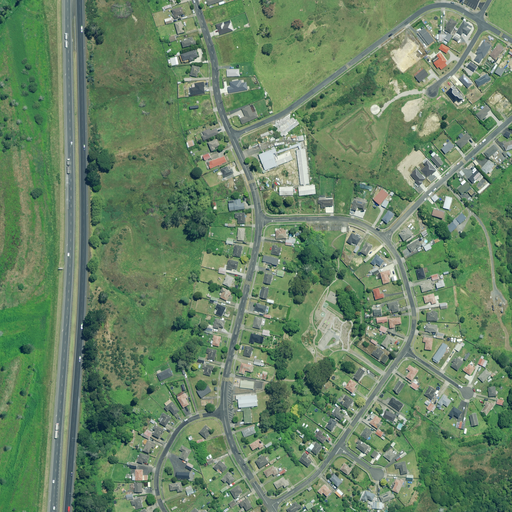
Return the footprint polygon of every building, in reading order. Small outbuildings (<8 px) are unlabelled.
[(184,14),(182,7),(172,10),(175,19),(179,17),(178,16),(184,14)] [(457,23),(451,18),(445,27),(446,28),(445,30),(451,33),(457,23)] [(184,32),(181,21),(174,23),(178,34),(184,32)] [(434,40),(424,27),(419,31),(429,44),(434,40)] [(447,45),(448,43),(452,36),(448,33),(447,35),(445,35),(440,34),(439,41),(442,41),(441,42),(447,45)] [(196,40),(194,40),(193,40),(193,37),(189,38),(189,39),(181,42),(183,48),(193,45),(197,44),(196,40)] [(491,46),(484,41),(480,47),(479,46),(477,50),(478,50),(475,53),(477,55),(474,60),(479,64),(491,46)] [(503,50),(498,45),(489,55),(495,59),(503,50)] [(183,61),(184,61),(189,59),(190,61),(194,60),(193,58),(198,56),(196,49),(180,55),(183,61)] [(175,67),(178,66),(178,64),(179,64),(177,57),(171,58),(172,66),(174,65),(175,67)] [(496,69),(501,60),(499,59),(495,64),(494,63),(492,67),(496,69)] [(199,67),(192,66),(190,75),(197,77),(199,67)] [(204,87),(204,82),(195,84),(196,87),(190,88),(191,95),(205,93),(204,87)] [(255,112),(252,105),(242,110),(245,117),(240,119),(242,124),(258,117),(255,112)] [(381,111),(381,109),(380,108),(380,107),(378,105),(377,105),(375,105),(374,105),(372,106),(371,107),(371,109),(371,110),(371,112),(372,113),(374,114),(375,115),(377,114),(379,114),(380,113),(381,111)] [(490,110),(487,105),(476,115),(481,120),(488,114),(487,113),(490,110)] [(296,122),(294,118),(275,131),(280,138),(292,130),(289,127),(296,122)] [(219,134),(216,129),(211,131),(210,129),(203,132),(204,135),(202,136),(204,141),(219,134)] [(471,137),(467,133),(456,143),(461,148),(468,142),(467,141),(471,137)] [(220,146),(217,139),(208,143),(211,151),(216,149),(216,148),(220,146)] [(511,148),(511,140),(503,144),(506,151),(511,148)] [(498,150),(493,145),(484,153),(488,158),(498,150)] [(295,151),(299,186),(306,185),(303,150),(295,151)] [(257,155),(263,170),(291,159),(288,152),(272,158),(269,151),(257,155)] [(443,163),(436,154),(431,159),(438,167),(443,163)] [(227,162),(224,156),(206,163),(207,166),(209,165),(210,169),(227,162)] [(486,174),(495,165),(489,160),(481,169),(486,174)] [(229,170),(227,167),(221,169),(224,177),(233,173),(231,169),(229,170)] [(483,177),(476,170),(473,173),(473,174),(468,178),(473,183),(477,179),(479,181),(483,177)] [(470,186),(464,180),(460,183),(462,186),(458,189),(462,194),(470,186)] [(297,188),(298,197),(314,196),(313,186),(297,188)] [(388,195),(382,189),(373,199),(380,205),(388,195)] [(452,198),(445,196),(444,201),(445,201),(443,208),(449,209),(452,198)] [(367,203),(366,203),(367,200),(356,197),(356,200),(354,199),(351,209),(356,211),(357,207),(365,209),(367,203)] [(241,204),(240,199),(234,200),(234,201),(228,201),(229,211),(244,209),(243,203),(241,204)] [(333,206),(333,200),(319,200),(319,204),(321,204),(321,208),(325,208),(325,206),(333,206)] [(444,213),(433,209),(432,215),(443,219),(444,213)] [(394,214),(389,210),(382,219),(387,223),(394,214)] [(245,223),(244,213),(235,213),(235,218),(238,218),(238,223),(245,223)] [(466,218),(462,213),(456,219),(460,223),(466,218)] [(457,227),(452,222),(446,227),(451,232),(457,227)] [(413,235),(408,228),(406,230),(405,229),(402,231),(403,232),(399,234),(404,241),(413,235)] [(284,229),(280,229),(280,230),(276,230),(276,239),(286,239),(286,230),(284,230),(284,229)] [(360,239),(352,234),(347,242),(351,244),(352,242),(357,244),(360,239)] [(421,246),(418,240),(407,246),(410,252),(421,246)] [(372,246),(367,242),(360,252),(366,256),(372,246)] [(242,247),(235,245),(233,255),(240,257),(242,247)] [(277,246),(273,245),(271,254),(279,256),(281,248),(277,247),(277,246)] [(380,256),(377,254),(371,263),(375,266),(376,263),(380,266),(384,260),(379,257),(380,256)] [(277,260),(267,257),(265,264),(271,266),(271,268),(275,269),(277,260)] [(238,263),(228,260),(227,269),(232,270),(232,268),(237,269),(238,263)] [(426,277),(423,268),(416,270),(418,279),(426,277)] [(391,275),(389,270),(380,273),(383,284),(390,282),(388,276),(391,275)] [(272,275),(265,274),(263,283),(270,284),(272,275)] [(234,278),(227,275),(224,279),(225,280),(223,284),(229,287),(234,278)] [(432,290),(430,282),(420,285),(422,292),(432,290)] [(231,292),(223,287),(220,291),(223,293),(220,297),(226,301),(231,292)] [(269,288),(263,287),(260,297),(266,299),(269,288)] [(373,289),(373,290),(372,291),(372,292),(373,292),(375,300),(384,297),(383,294),(380,294),(379,288),(373,289)] [(436,303),(434,294),(423,296),(425,303),(431,302),(432,304),(436,303)] [(399,311),(397,302),(388,304),(389,310),(392,310),(393,313),(399,311)] [(219,304),(213,303),(212,305),(213,305),(213,307),(214,307),(213,310),(214,310),(213,312),(222,316),(226,307),(219,304)] [(260,304),(256,303),(254,310),(266,313),(267,306),(260,304)] [(438,312),(427,312),(427,320),(437,321),(438,312)] [(262,318),(255,317),(253,327),(260,329),(262,318)] [(400,317),(399,318),(389,319),(390,328),(394,328),(394,325),(401,324),(400,317)] [(225,321),(216,318),(213,327),(218,329),(219,327),(223,328),(225,321)] [(425,331),(429,331),(428,332),(431,333),(431,332),(436,332),(437,326),(426,324),(425,331)] [(261,336),(251,334),(249,343),(254,344),(254,341),(259,342),(261,336)] [(214,335),(213,340),(213,341),(211,340),(211,343),(212,344),(212,345),(219,347),(221,337),(214,335)] [(395,340),(388,335),(381,344),(386,348),(390,342),(392,344),(395,340)] [(433,338),(424,337),(423,342),(426,342),(425,349),(431,350),(433,338)] [(465,344),(462,342),(460,345),(458,343),(454,349),(459,352),(462,346),(463,347),(465,344)] [(253,348),(246,346),(243,355),(250,357),(253,348)] [(216,350),(207,348),(206,353),(209,353),(208,359),(214,360),(216,350)] [(384,352),(377,348),(375,351),(374,350),(371,354),(379,359),(384,352)] [(485,357),(482,356),(478,364),(485,367),(488,361),(483,359),(485,357)] [(457,358),(456,359),(454,358),(452,362),(453,362),(451,366),(457,371),(463,362),(457,358)] [(213,366),(204,363),(202,368),(205,369),(204,374),(210,376),(213,366)] [(253,365),(242,363),(239,373),(244,374),(245,371),(252,372),(253,365)] [(475,368),(469,364),(467,367),(465,366),(463,370),(470,375),(475,368)] [(418,371),(410,365),(407,369),(410,371),(406,377),(412,381),(418,371)] [(173,374),(170,368),(157,374),(160,381),(173,374)] [(365,371),(360,368),(353,377),(359,381),(365,371)] [(490,374),(486,370),(478,378),(483,382),(490,374)] [(358,384),(351,379),(345,388),(352,393),(358,384)] [(420,384),(415,380),(410,386),(415,390),(420,384)] [(257,383),(243,381),(242,388),(256,390),(257,383)] [(405,385),(399,381),(393,390),(398,394),(405,385)] [(204,401),(215,393),(210,386),(199,394),(204,401)] [(436,390),(430,386),(424,394),(432,399),(435,395),(433,394),(436,390)] [(176,395),(177,398),(183,408),(189,404),(186,398),(187,397),(185,393),(184,394),(182,391),(176,395)] [(353,400),(345,395),(343,399),(345,400),(342,405),(348,409),(353,400)] [(447,398),(443,395),(438,403),(441,406),(443,404),(447,407),(451,401),(447,398)] [(258,396),(240,398),(242,409),(260,407),(258,396)] [(403,405),(392,397),(388,403),(399,411),(403,405)] [(179,411),(172,401),(164,407),(167,411),(170,409),(174,415),(179,411)] [(434,406),(430,403),(427,401),(425,403),(426,404),(425,405),(428,407),(427,408),(429,410),(427,412),(429,413),(431,411),(431,410),(433,411),(436,407),(434,406)] [(493,406),(487,401),(485,405),(481,412),(486,415),(493,406)] [(337,407),(332,414),(333,415),(332,416),(334,417),(335,416),(341,420),(344,415),(339,411),(340,410),(337,407)] [(462,412),(453,407),(448,415),(452,417),(454,415),(458,418),(462,412)] [(397,416),(385,410),(384,412),(382,411),(380,416),(393,422),(394,421),(397,422),(398,420),(395,418),(397,416)] [(404,417),(400,414),(397,412),(395,414),(398,416),(397,418),(401,421),(403,419),(404,420),(403,423),(405,425),(408,420),(404,417)] [(171,418),(163,413),(158,420),(161,422),(160,423),(166,426),(171,418)] [(478,425),(476,414),(469,415),(472,426),(478,425)] [(381,419),(376,415),(372,420),(369,423),(378,429),(380,425),(378,424),(381,419)] [(337,422),(331,418),(330,418),(328,422),(329,422),(326,427),(332,431),(337,422)] [(163,430),(155,425),(153,429),(156,430),(153,435),(159,438),(163,430)] [(211,430),(206,425),(199,432),(206,438),(210,434),(208,433),(211,430)] [(256,433),(253,426),(242,432),(245,438),(256,433)] [(372,432),(366,428),(361,435),(367,439),(372,432)] [(152,432),(147,429),(143,436),(149,439),(152,432)] [(323,432),(319,429),(314,437),(323,443),(326,438),(321,434),(323,432)] [(305,435),(298,430),(297,431),(301,434),(300,436),(303,438),(305,435)] [(265,448),(260,439),(250,445),(253,450),(258,447),(260,450),(265,448)] [(156,444),(148,440),(143,451),(149,453),(152,447),(154,448),(156,444)] [(370,447),(360,441),(356,447),(365,453),(370,447)] [(322,446),(316,442),(314,446),(311,444),(307,451),(310,453),(311,451),(317,455),(322,446)] [(191,450),(182,445),(179,450),(183,452),(180,458),(185,461),(191,450)] [(395,455),(389,450),(387,453),(386,453),(383,456),(390,461),(395,455)] [(150,456),(140,452),(137,462),(142,464),(143,462),(147,463),(150,456)] [(407,454),(405,452),(395,459),(397,461),(407,454)] [(307,456),(304,453),(299,460),(308,467),(312,462),(306,458),(307,456)] [(214,462),(211,455),(205,457),(208,464),(214,462)] [(264,456),(262,457),(261,456),(258,458),(259,459),(255,461),(260,468),(268,463),(264,456)] [(227,467),(220,461),(213,467),(216,471),(218,468),(222,472),(227,467)] [(407,473),(405,462),(395,464),(396,469),(400,468),(401,474),(407,473)] [(349,466),(344,463),(340,469),(348,475),(352,470),(348,467),(349,466)] [(278,473),(273,466),(263,472),(267,477),(273,474),(274,476),(278,473)] [(143,470),(135,470),(135,477),(133,477),(133,480),(148,481),(148,476),(143,475),(143,470)] [(235,479),(228,472),(221,479),(225,483),(226,481),(230,484),(235,479)] [(342,482),(334,474),(330,479),(338,487),(342,482)] [(288,485),(284,477),(274,483),(277,489),(283,485),(284,487),(288,485)] [(400,481),(396,479),(394,483),(396,484),(392,490),(398,493),(404,481),(401,479),(400,481)] [(182,491),(181,482),(169,484),(170,491),(177,489),(178,492),(182,491)] [(242,491),(239,485),(230,491),(235,498),(239,495),(238,494),(242,491)] [(331,492),(324,485),(318,491),(321,495),(323,493),(327,496),(331,492)] [(343,494),(339,489),(335,493),(340,497),(343,494)] [(375,495),(365,491),(362,500),(366,501),(367,499),(372,501),(375,495)] [(392,495),(390,491),(386,493),(386,494),(379,497),(382,502),(394,497),(393,494),(392,495)] [(143,507),(139,498),(131,501),(132,505),(135,504),(136,509),(143,507)] [(252,507),(246,499),(239,504),(241,508),(243,506),(247,511),(252,507)] [(298,505),(296,501),(292,504),(293,505),(286,509),(288,511),(294,511),(302,508),(300,504),(298,505)]
